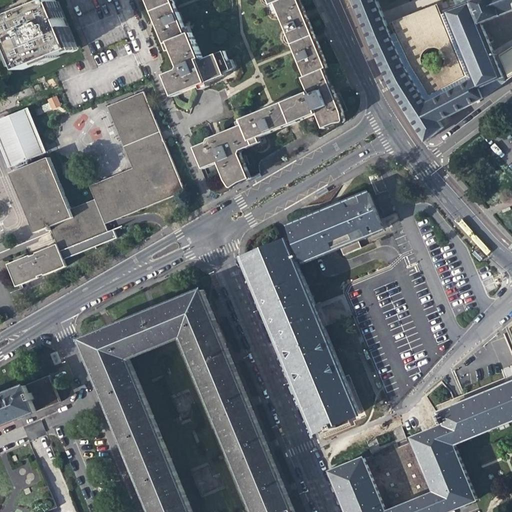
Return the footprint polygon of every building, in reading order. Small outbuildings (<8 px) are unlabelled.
[(53,0),(51,0),(47,2),(24,12),(2,21),(23,71),(37,65),(74,49),(53,0)] [(171,0),(146,0),(159,30),(166,48),(169,55),(174,53),(180,68),(178,72),(166,77),(174,98),(198,89),(225,78),(224,75),(230,72),(223,54),(204,61),(201,59),(191,37),(187,39),(171,0)] [(241,184),(247,181),(250,180),(239,154),(259,146),(257,141),(315,118),(321,132),(332,128),(339,126),(341,123),(340,114),(330,91),(322,74),(325,72),(319,57),(307,29),(296,2),(295,0),(265,0),(269,10),(274,8),(304,81),(301,82),(307,97),(275,109),(241,123),(243,127),(219,136),(209,141),(207,144),(197,148),(206,170),(219,165),(227,183),(230,188),(232,189),(234,189),(241,184)] [(511,0),(353,0),(362,21),(373,46),(386,71),(394,89),(427,142),(450,123),(447,118),(466,107),(468,110),(505,83),(500,70),(498,65),(481,25),(511,12),(511,0)] [(511,75),(511,48),(500,56),(509,78),(511,75)] [(50,227),(57,245),(63,261),(116,239),(113,230),(107,232),(104,225),(118,220),(183,192),(160,136),(143,94),(107,109),(131,170),(90,187),(89,188),(94,201),(70,210),(73,217),(50,227)] [(52,110),(61,105),(56,95),(47,100),(52,110)] [(456,119),(468,110),(466,107),(447,118),(450,123),(456,119)] [(23,156),(26,162),(46,154),(34,124),(28,108),(23,111),(25,117),(0,127),(0,148),(9,169),(11,169),(8,162),(23,156)] [(23,111),(0,119),(0,127),(25,117),(23,111)] [(204,170),(206,170),(197,148),(195,149),(204,170)] [(8,162),(11,169),(26,162),(23,156),(8,162)] [(50,227),(73,217),(70,210),(48,159),(23,169),(11,174),(35,233),(46,229),(50,227)] [(298,240),(294,242),(247,261),(275,329),(317,434),(328,429),(330,432),(336,429),(334,427),(360,416),(316,311),(298,263),(302,261),(306,259),(307,264),(343,250),(346,257),(363,250),(362,248),(360,243),(367,240),(385,232),(380,219),(371,196),(330,213),(293,228),(298,240)] [(63,261),(57,245),(35,253),(36,255),(31,257),(30,256),(8,264),(17,287),(31,281),(66,267),(63,261)] [(484,262),(475,253),(473,255),(482,265),(484,262)] [(182,337),(254,511),(282,511),(292,508),(282,485),(265,443),(245,395),(227,351),(210,308),(203,291),(83,341),(90,356),(110,404),(130,454),(154,511),(191,511),(128,359),(182,337)] [(0,511),(0,427),(37,413),(60,403),(50,377),(0,396),(0,511)] [(444,424),(444,427),(435,430),(427,433),(416,437),(438,487),(388,506),(368,460),(336,471),(333,473),(346,505),(349,511),(448,511),(476,501),(452,445),(511,420),(511,384),(452,409),(439,414),(440,416),(438,417),(440,421),(441,425),(444,424)]
